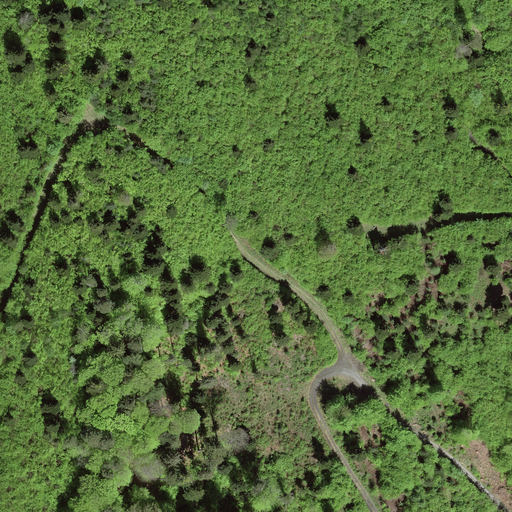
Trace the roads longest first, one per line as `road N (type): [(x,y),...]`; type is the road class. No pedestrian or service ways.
road 1 (track): [(501,511),(388,415),(309,300),(254,263),(208,201),(166,163),(92,121)]
road 2 (track): [(60,0),(92,121),(74,136),(0,296)]
road 3 (track): [(348,367),(322,377),(312,393),(315,411),(373,511)]
